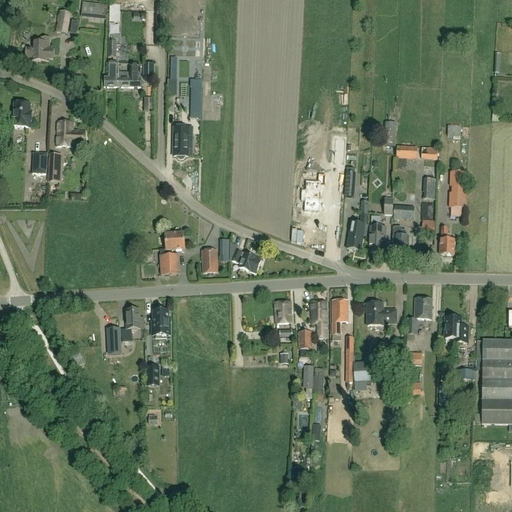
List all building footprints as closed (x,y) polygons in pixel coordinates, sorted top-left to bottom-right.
[(81,6),(81,18),(107,19),(107,7),(81,6)] [(59,13),(56,34),(67,36),(71,15),(59,13)] [(118,13),(108,14),(109,43),(119,42),(118,13)] [(34,62),(49,62),(49,60),(53,60),(53,50),(49,50),(49,39),(42,39),(42,44),(34,43),(34,49),(26,49),(26,61),(34,61),(34,62)] [(108,43),(108,59),(116,59),(116,43),(108,43)] [(118,89),(118,64),(106,64),(107,75),(105,75),(104,89),(118,89)] [(154,80),(154,66),(143,66),(143,80),(154,80)] [(118,74),(118,89),(140,88),(140,67),(130,67),(130,74),(118,74)] [(168,81),(168,97),(178,97),(178,81),(168,81)] [(191,113),(203,114),(203,90),(192,90),(191,113)] [(30,105),(15,104),(13,128),(29,129),(29,128),(31,128),(32,114),(29,114),(30,105)] [(73,125),(59,124),(57,148),(71,148),(71,146),(84,147),(85,132),(72,132),(73,125)] [(448,127),(448,138),(453,138),(453,140),(459,140),(459,138),(460,138),(460,127),(448,127)] [(188,157),(188,144),(192,144),(192,128),(174,128),(173,157),(177,157),(177,159),(179,160),(181,161),(183,160),(184,159),(185,157),(188,157)] [(382,135),(382,148),(395,148),(396,135),(382,135)] [(334,164),(344,164),(345,140),(336,140),(334,164)] [(417,149),(397,148),(396,170),(407,171),(407,161),(416,161),(417,149)] [(438,150),(422,149),(421,161),(437,161),(438,150)] [(47,155),(33,155),(32,175),(46,176),(47,155)] [(50,156),(49,175),(57,175),(58,156),(50,156)] [(453,173),(451,209),(466,210),(467,174),(453,173)] [(346,174),(344,198),(354,199),(355,175),(346,174)] [(305,199),(304,210),(319,211),(321,186),(324,186),(325,175),(318,175),(318,182),(306,181),(305,190),(302,190),(301,199),(305,199)] [(39,206),(47,206),(46,178),(38,178),(39,206)] [(435,202),(436,180),(423,180),(423,194),(423,201),(435,202)] [(385,201),(384,217),(393,217),(394,201),(385,201)] [(361,204),(360,226),(352,224),(347,250),(361,253),(364,237),(366,237),(368,227),(367,227),(368,204),(361,204)] [(422,204),(421,221),(432,222),(433,205),(422,204)] [(414,208),(394,207),(393,221),(413,222),(414,208)] [(432,222),(423,222),(422,234),(433,235),(434,223),(432,222)] [(380,225),(370,225),(369,254),(383,255),(383,244),(385,245),(386,229),(383,229),(383,227),(380,226),(380,225)] [(393,255),(408,256),(408,238),(405,238),(406,232),(401,232),(401,229),(393,229),(392,237),(392,247),(394,247),(393,255)] [(441,229),(441,241),(440,256),(452,257),(453,249),(454,249),(454,244),(453,244),(453,241),(447,241),(448,229),(441,229)] [(160,251),(160,257),(161,277),(180,276),(179,256),(172,256),(172,252),(184,251),(183,235),(165,236),(166,251),(160,251)] [(229,256),(229,262),(232,262),(239,265),(238,269),(251,274),(251,273),(256,275),(261,261),(236,251),(238,247),(229,244),(229,256)] [(219,274),(217,251),(201,252),(203,275),(219,274)] [(417,337),(417,321),(431,321),(432,301),(415,300),(414,320),(407,320),(407,337),(417,337)] [(341,342),(341,336),(341,324),(348,324),(348,302),(332,302),(333,336),(333,342),(341,342)] [(312,325),(316,324),(317,341),(329,340),(328,323),(327,323),(326,303),(311,303),(312,325)] [(275,325),(292,324),(291,304),(275,305),(275,325)] [(383,306),(367,306),(367,328),(383,327),(383,326),(397,326),(396,312),(383,313),(383,306)] [(132,343),(132,331),(140,330),(139,312),(126,312),(127,331),(122,331),(122,344),(132,343)] [(168,313),(153,313),(153,326),(152,326),(152,338),(170,338),(170,326),(168,326),(168,313)] [(454,341),(454,345),(467,345),(467,329),(460,328),(461,320),(445,320),(445,340),(454,341)] [(120,349),(120,328),(108,329),(109,349),(120,349)] [(309,359),(309,351),(312,351),(312,334),(299,334),(299,351),(300,351),(300,359),(309,359)] [(354,339),(346,339),(346,384),(353,384),(353,380),(353,359),(354,339)] [(511,342),(482,342),(482,361),(511,361),(511,342)] [(422,355),(405,354),(405,366),(421,366),(422,355)] [(281,366),(288,366),(288,355),(280,356),(281,366)] [(511,381),(511,361),(482,361),(482,381),(511,381)] [(376,362),(354,364),(355,385),(377,383),(376,362)] [(147,388),(160,388),(160,368),(146,368),(147,388)] [(313,368),(304,368),(303,390),(312,390),(313,368)] [(172,382),(172,370),(162,370),(162,382),(172,382)] [(473,381),(473,371),(458,371),(458,381),(473,381)] [(313,375),(313,390),(313,397),(323,398),(323,375),(313,375)] [(347,399),(346,385),(341,385),(341,379),(328,379),(330,400),(347,399)] [(511,401),(511,381),(482,381),(482,401),(511,401)] [(420,385),(404,384),(403,395),(420,396),(420,385)] [(449,408),(449,388),(439,388),(439,408),(449,408)] [(511,426),(511,401),(482,401),(481,426),(511,426)] [(321,433),(312,432),(311,442),(320,442),(321,433)]
